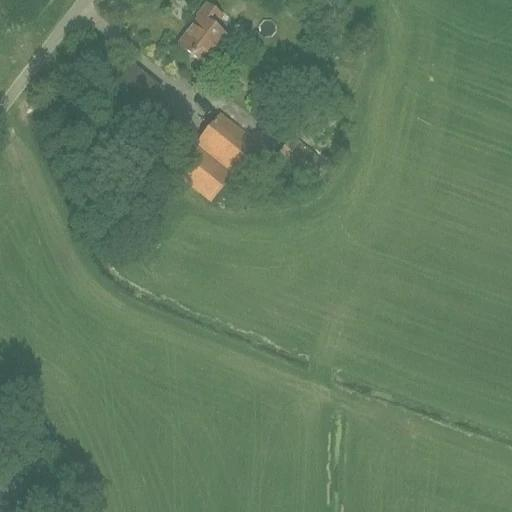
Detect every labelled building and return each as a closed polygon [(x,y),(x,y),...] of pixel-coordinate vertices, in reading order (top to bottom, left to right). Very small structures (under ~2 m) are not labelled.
[(204,68),(206,65),(226,39),(212,27),(219,17),(204,7),(196,19),(198,21),(177,48),(204,68)] [(164,93),(129,65),(124,61),(110,78),(111,79),(96,98),(132,128),(148,110),(150,111),(164,93)] [(172,174),(210,205),(257,147),(220,116),(172,174)] [(330,169),(292,138),(273,162),(311,193),(330,169)] [(0,511),(12,511),(22,484),(0,478),(0,511)]
